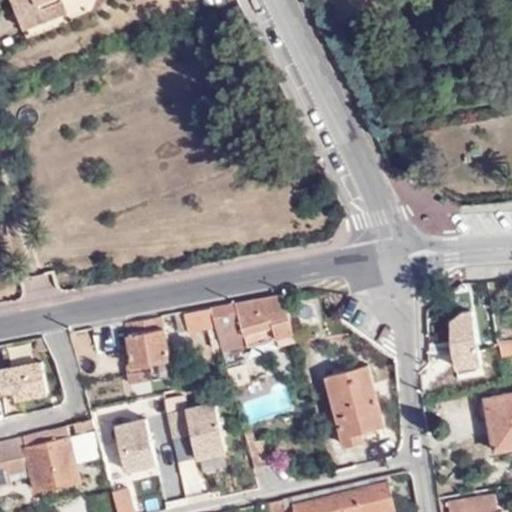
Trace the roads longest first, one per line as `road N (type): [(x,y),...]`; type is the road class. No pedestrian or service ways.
road 1 (residential): [(0,325),(388,259)]
road 2 (residential): [(265,0),(388,259)]
road 3 (residential): [(388,259),(429,511)]
road 4 (residential): [(388,259),(511,244)]
